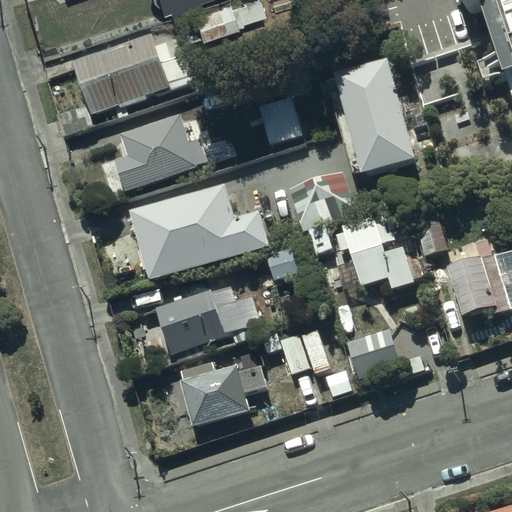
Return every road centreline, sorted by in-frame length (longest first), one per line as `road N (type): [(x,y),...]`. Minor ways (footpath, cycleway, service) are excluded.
road 1 (residential): [(0,111),(115,511)]
road 2 (residential): [(511,410),(211,511)]
